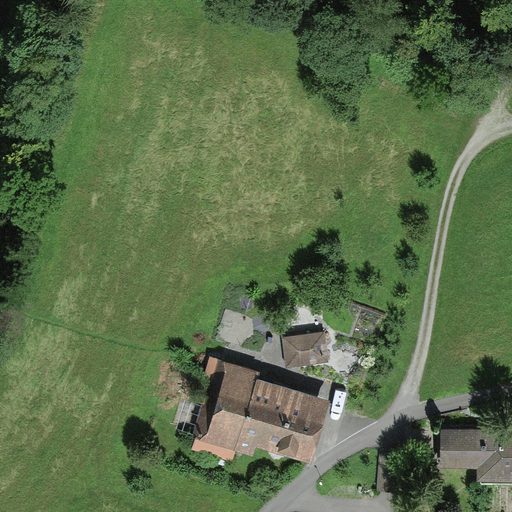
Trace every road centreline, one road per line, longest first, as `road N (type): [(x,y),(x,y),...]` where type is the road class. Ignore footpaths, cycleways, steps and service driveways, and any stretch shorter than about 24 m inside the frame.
road 1 (track): [(511,88),(457,177),(413,371),(392,423)]
road 2 (residential): [(511,394),(392,423),(343,448),(269,511)]
